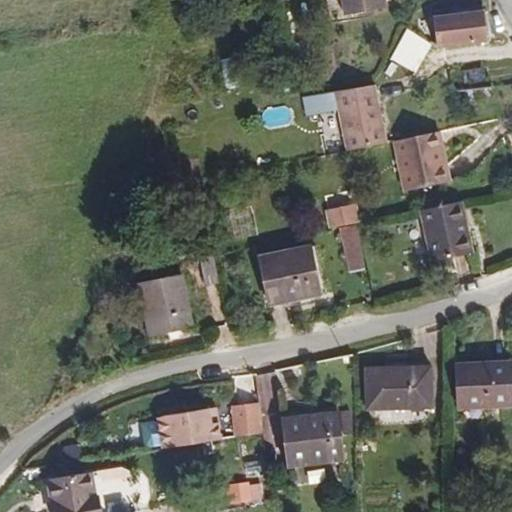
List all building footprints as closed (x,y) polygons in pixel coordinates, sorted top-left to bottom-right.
[(377,0),(334,0),(337,17),(379,10),(377,0)] [(408,32),(413,57),(429,60),(461,51),(455,23),(408,32)] [(470,97),(461,51),(429,60),(439,105),(470,97)] [(412,71),(414,90),(428,87),(425,68),(412,71)] [(340,109),(346,149),(389,142),(379,83),(304,95),(307,114),(340,109)] [(428,87),(414,90),(416,102),(430,100),(428,87)] [(410,146),(369,155),(382,206),(425,196),(416,160),(414,161),(410,146)] [(508,224),(511,223),(511,179),(496,183),(501,198),(508,224)] [(449,269),(436,214),(398,222),(411,279),(449,269)] [(304,230),(308,245),(332,239),(330,223),(304,230)] [(327,288),(342,283),(332,244),(316,247),(327,288)] [(238,277),(245,307),(296,295),(289,264),(238,277)] [(194,273),(177,279),(183,307),(200,302),(194,273)] [(166,290),(122,297),(128,349),(172,343),(166,290)] [(296,295),(245,307),(247,313),(297,301),(296,295)] [(497,373),(441,374),(442,414),(497,413),(497,373)] [(417,374),(351,378),(353,417),(419,413),(417,374)] [(247,442),(240,412),(215,419),(220,439),(221,447),(247,442)] [(202,414),(196,415),(197,429),(204,428),(202,414)] [(146,432),(149,457),(207,449),(206,442),(204,428),(197,429),(196,415),(145,425),(146,432)] [(324,420),(268,430),(276,476),(332,466),(324,420)] [(132,460),(149,457),(146,432),(129,434),(132,460)] [(206,442),(207,449),(221,447),(220,439),(206,442)] [(264,480),(231,483),(232,501),(265,499),(264,480)] [(73,511),(69,485),(25,491),(28,511),(73,511)]
